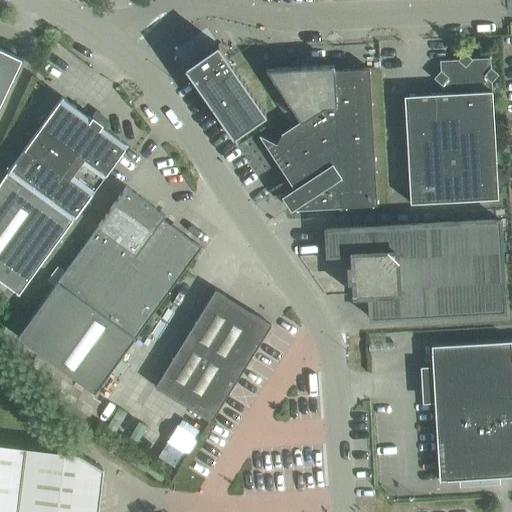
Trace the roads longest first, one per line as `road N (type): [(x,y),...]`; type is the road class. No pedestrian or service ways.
road 1 (unclassified): [(343,511),(332,342),(153,80),(124,50)]
road 2 (unclassified): [(215,0),(282,18),(511,11)]
